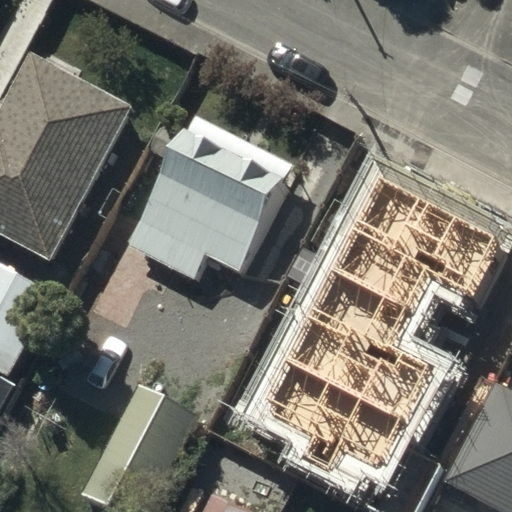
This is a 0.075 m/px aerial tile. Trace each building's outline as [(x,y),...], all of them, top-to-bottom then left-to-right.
[(0,239),(61,271),(144,113),(39,58),(3,126),(0,124),(0,239)] [(297,177),(200,127),(135,254),(200,287),(213,263),(245,279),(297,177)] [(464,274),(371,229),(324,326),(354,341),(327,396),(396,429),(424,371),(419,366),(464,274)] [(54,297),(0,268),(0,371),(11,377),(54,297)] [(308,366),(272,347),(244,401),(281,420),(308,366)] [(511,511),(511,394),(501,389),(448,489),(492,511),(511,511)] [(157,511),(204,422),(147,393),(92,500),(115,511),(157,511)]
